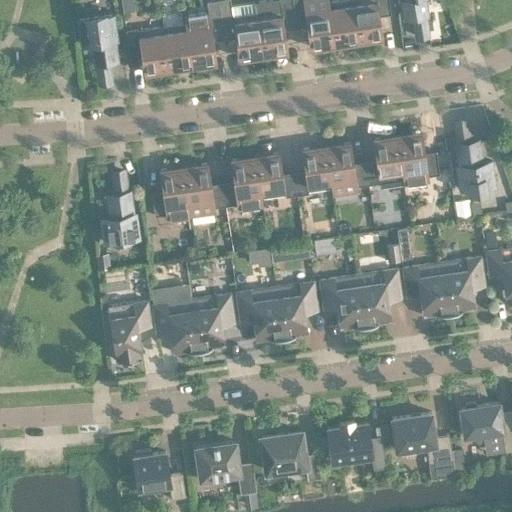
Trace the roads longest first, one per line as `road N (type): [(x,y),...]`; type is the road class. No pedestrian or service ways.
road 1 (residential): [(0,134),(82,131),(479,68),(511,54)]
road 2 (residential): [(0,416),(108,413),(511,353)]
